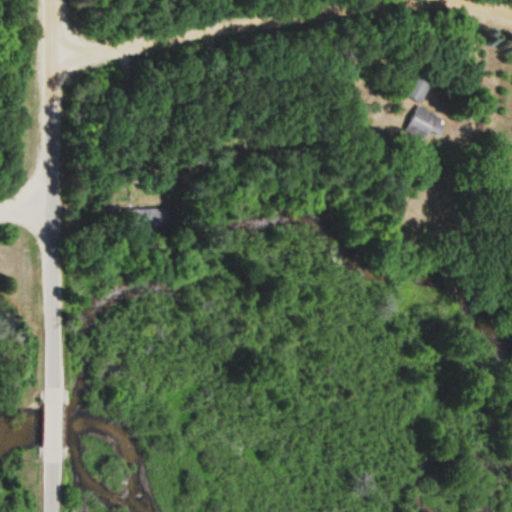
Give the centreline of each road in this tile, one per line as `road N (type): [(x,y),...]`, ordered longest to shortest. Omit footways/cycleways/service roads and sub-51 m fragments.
road 1 (residential): [(47,55),(426,3),(511,16)]
road 2 (residential): [(49,239),(41,208),(47,0)]
road 3 (residential): [(56,391),(49,239)]
